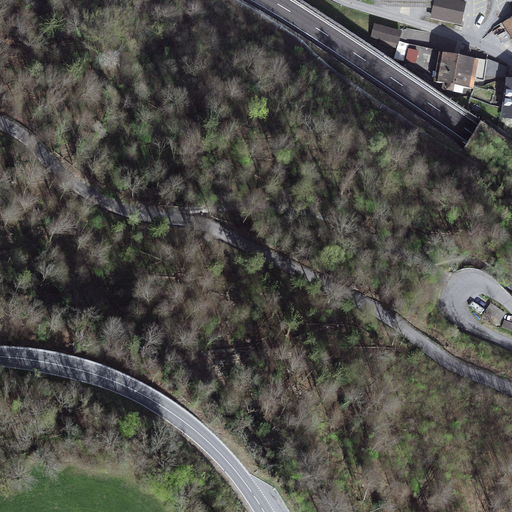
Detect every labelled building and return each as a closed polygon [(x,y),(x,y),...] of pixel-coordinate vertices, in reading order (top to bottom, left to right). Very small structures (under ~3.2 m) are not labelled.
[(459,24),(464,4),(444,0),(436,0),(435,8),(433,18),(459,24)] [(381,40),(396,44),(399,32),(375,25),(372,37),(381,40)] [(379,44),(395,48),(396,44),(381,40),(379,44)] [(473,79),(484,81),(485,76),(487,61),(475,59),(475,63),(440,56),(441,53),(409,46),(404,60),(431,77),(436,78),(435,83),(444,84),(443,90),(453,91),(454,86),(471,89),(473,79)] [(487,61),(485,76),(505,78),(507,68),(487,61)] [(511,82),(508,82),(503,117),(511,117),(511,82)] [(484,317),(496,326),(505,314),(492,305),(484,317)] [(511,323),(504,320),(502,327),(511,330),(511,323)]
